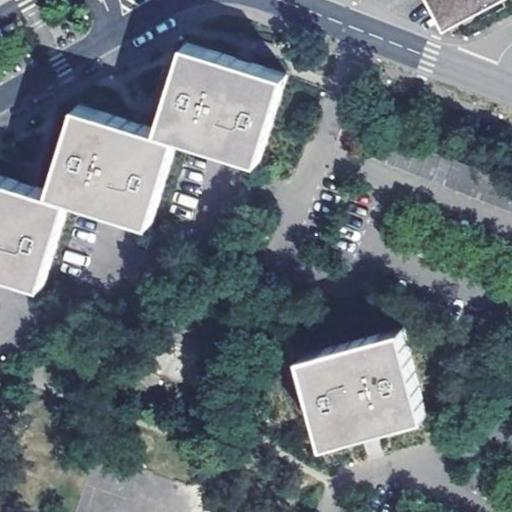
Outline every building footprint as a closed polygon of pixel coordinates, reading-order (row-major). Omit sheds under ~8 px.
[(427,0),(444,30),(501,0),(427,0)] [(289,74),(254,63),(246,61),(238,59),(189,43),(161,129),(144,124),(137,122),(130,120),(79,105),(52,192),(37,187),(29,184),(22,182),(0,175),(0,270),(44,284),(71,198),(152,222),(180,135),(262,161),(289,74)] [(246,61),(254,63),(258,51),(234,43),(232,51),(239,54),(238,59),(246,61)] [(137,122),(144,124),(149,106),(136,102),(130,120),(137,122)] [(511,182),(377,130),(367,156),(511,212),(511,182)] [(29,184),(37,187),(40,175),(17,167),(15,175),(23,178),(22,182),(29,184)] [(325,444),(361,434),(368,432),(375,430),(426,416),(402,327),(301,355),(325,444)] [(368,432),(361,434),(366,453),(380,449),(375,430),(368,432)]
